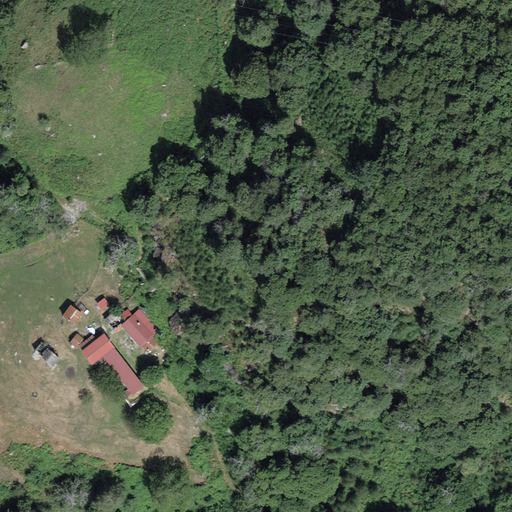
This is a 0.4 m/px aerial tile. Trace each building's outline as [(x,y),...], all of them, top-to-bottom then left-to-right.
[(109,305),(104,298),(96,304),(101,311),(109,305)] [(82,314),(70,305),(62,316),(75,325),(82,314)] [(125,321),(132,316),(128,309),(120,314),(125,321)] [(153,337),(158,332),(139,309),(132,316),(125,321),(121,325),(140,348),(142,346),(148,353),(158,342),(153,337)] [(80,346),(85,340),(77,334),(70,343),(78,349),(80,346)] [(144,386),(104,334),(96,340),(83,351),(81,352),(91,365),(103,357),(132,396),(144,386)] [(83,351),(96,340),(92,335),(85,340),(80,346),(83,351)] [(59,360),(47,349),(40,355),(53,367),(59,360)]
